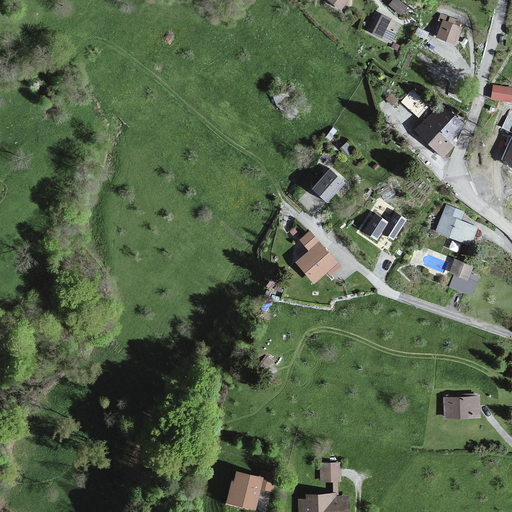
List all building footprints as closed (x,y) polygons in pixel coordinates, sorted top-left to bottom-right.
[(353,0),(332,0),(331,2),(347,13),(353,0)] [(402,11),(408,3),(404,0),(390,0),(389,1),(402,11)] [(403,24),(384,17),(376,35),(394,44),(403,24)] [(446,22),(440,41),(458,46),(463,28),(446,22)] [(511,84),(494,80),(490,95),(511,100),(511,97),(511,84)] [(436,110),(417,132),(449,159),(458,140),(467,124),(448,107),(441,114),(436,110)] [(330,171),(313,189),(331,204),(346,184),(330,171)] [(463,212),(448,205),(438,230),(470,244),(477,228),(460,221),(463,212)] [(389,224),(375,215),(366,231),(377,238),(381,231),(393,239),(406,220),(395,213),(389,224)] [(299,264),(319,286),(341,266),(312,233),(302,241),(311,252),(299,264)] [(478,269),(458,261),(454,272),(455,275),(473,283),(478,269)] [(482,397),(446,398),(446,415),(448,421),(483,419),(482,397)] [(321,465),(322,480),(340,480),(340,464),(321,465)] [(263,471),(262,479),(267,481),(265,490),(275,494),(280,476),(263,471)] [(241,473),(232,504),(258,511),(260,511),(265,490),(267,481),(262,479),(241,473)] [(307,500),(301,501),(301,511),(347,511),(347,498),(338,498),(338,494),(307,495),(307,500)]
